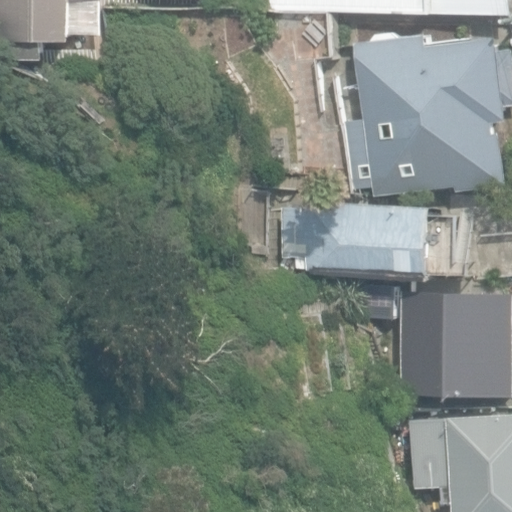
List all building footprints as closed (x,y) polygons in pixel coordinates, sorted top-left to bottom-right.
[(0,0),(0,41),(82,42),(82,0),(0,0)] [(272,0),(273,7),(438,9),(438,0),(272,0)] [(440,29),(362,40),(373,115),(347,118),(356,187),(379,184),(381,196),(467,185),(468,189),(511,183),(511,128),(506,130),(505,119),(511,117),(511,48),(510,32),(441,41),(440,29)] [(312,271),(441,277),(444,204),(316,198),(316,207),(288,206),(285,257),(312,258),(312,271)] [(511,235),(484,240),(488,273),(511,269),(511,235)] [(364,279),(366,301),(396,298),(394,276),(364,279)] [(405,396),(511,396),(511,288),(406,288),(405,396)] [(511,511),(511,412),(414,416),(417,487),(443,485),(444,502),(459,501),(459,511),(511,511)]
